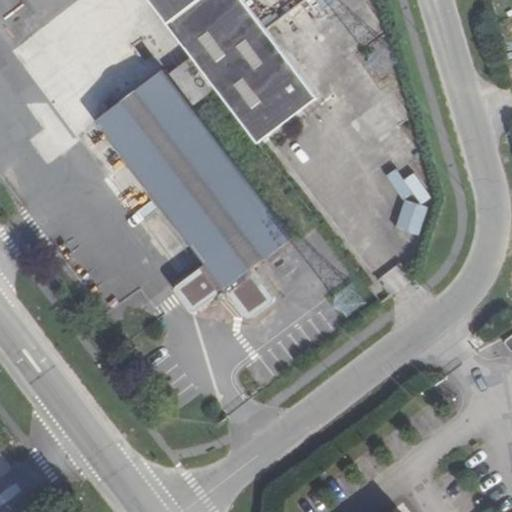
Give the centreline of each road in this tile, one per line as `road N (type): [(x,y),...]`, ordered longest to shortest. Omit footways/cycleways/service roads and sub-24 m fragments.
road 1 (unclassified): [(435,0),(489,196),(491,238),(480,276),(456,307),(185,511)]
road 2 (unclassified): [(0,316),(153,511)]
road 3 (unknown): [(441,318),(497,427)]
road 4 (unknown): [(497,427),(433,482),(450,511)]
